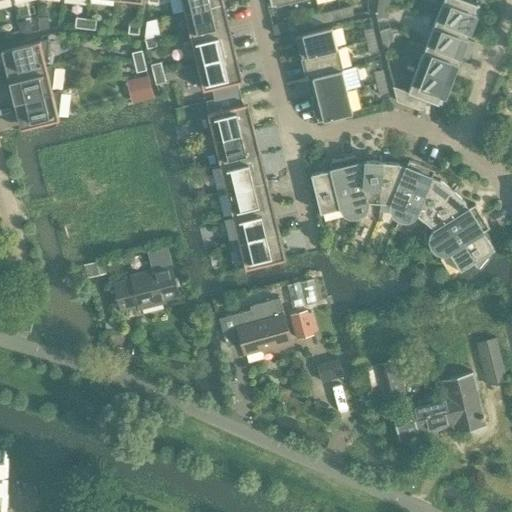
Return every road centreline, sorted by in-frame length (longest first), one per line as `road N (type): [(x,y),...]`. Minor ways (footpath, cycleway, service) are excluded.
road 1 (unclassified): [(424,511),(130,381),(0,342)]
road 2 (residential): [(290,142),(387,117),(459,145)]
road 3 (residential): [(459,145),(511,7)]
road 4 (residential): [(290,142),(255,0)]
